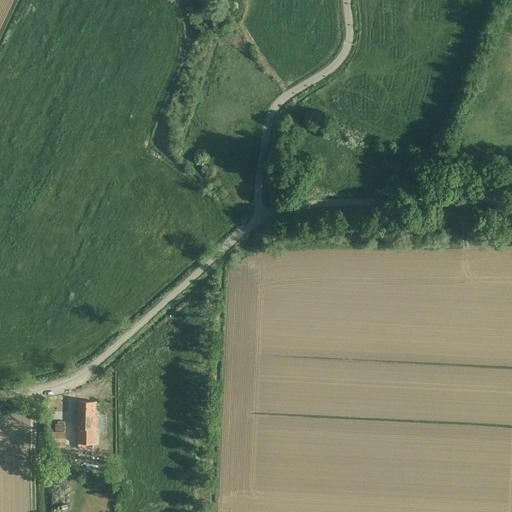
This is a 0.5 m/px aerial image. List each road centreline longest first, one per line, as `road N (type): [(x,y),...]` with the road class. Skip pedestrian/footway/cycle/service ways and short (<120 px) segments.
road 1 (unclassified): [(0,395),(65,381),(93,365),(258,220)]
road 2 (residential): [(258,220),(268,116),(285,96),(329,72),(348,43),(349,0)]
road 3 (unclassified): [(258,220),(320,200),(511,203)]
